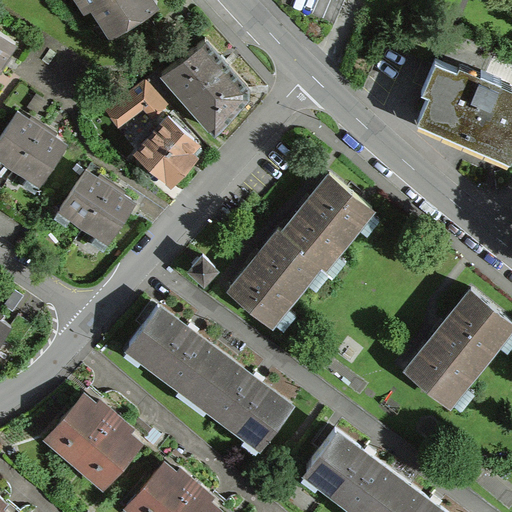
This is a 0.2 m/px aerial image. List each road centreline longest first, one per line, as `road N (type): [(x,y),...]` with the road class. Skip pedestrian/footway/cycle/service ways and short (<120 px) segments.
road 1 (residential): [(94,319),(314,84)]
road 2 (tertiary): [(314,84),(511,248)]
road 3 (residential): [(0,400),(94,319)]
